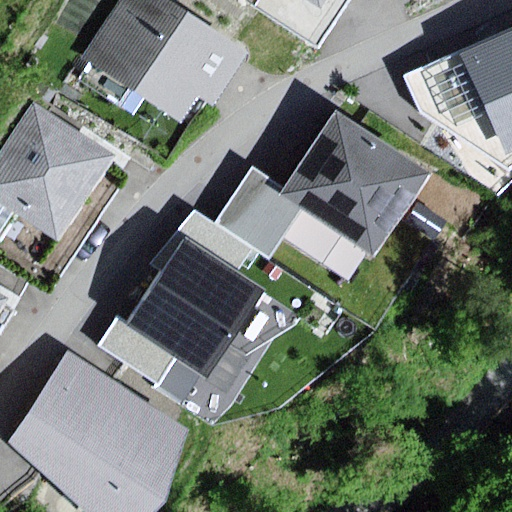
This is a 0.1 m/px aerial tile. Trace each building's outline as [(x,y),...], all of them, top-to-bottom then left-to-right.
[(235,49),(160,0),(112,0),(74,58),(85,65),(77,76),(113,100),(121,87),(170,120),(187,94),(200,103),(235,49)] [(314,0),(311,6),(302,0),(246,0),(314,45),(344,0),(314,0)] [(493,149),(511,140),(511,18),(446,49),(476,111),(493,149)] [(476,111),(446,49),(397,72),(414,109),(440,126),(476,111)] [(100,152),(28,105),(0,147),(0,204),(12,212),(47,234),(100,152)] [(410,167),(319,110),(271,186),(297,203),(361,244),(410,167)] [(127,167),(100,152),(47,234),(12,212),(0,229),(0,265),(44,288),(127,167)] [(297,203),(271,186),(241,167),(207,220),(263,256),(297,203)] [(257,291),(180,239),(121,326),(170,359),(198,378),(257,291)] [(170,359),(121,326),(110,318),(93,344),(152,384),(170,359)] [(173,428),(59,347),(0,433),(0,439),(78,511),(125,511),(145,492),(173,428)]
